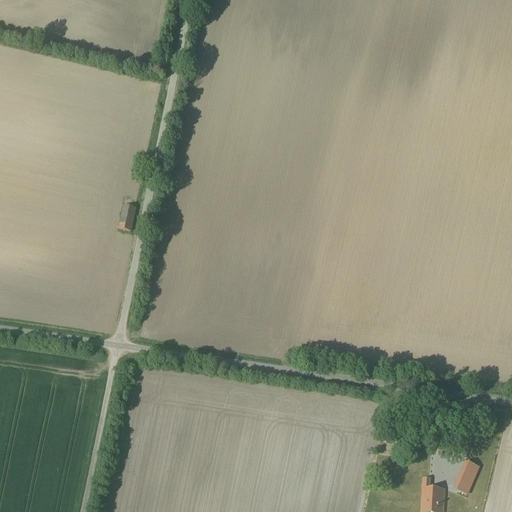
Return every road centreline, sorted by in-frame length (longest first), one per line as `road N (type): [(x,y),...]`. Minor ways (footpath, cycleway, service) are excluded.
road 1 (unclassified): [(118,347),(511,403)]
road 2 (unclassified): [(190,0),(118,347)]
road 3 (track): [(118,347),(83,511)]
